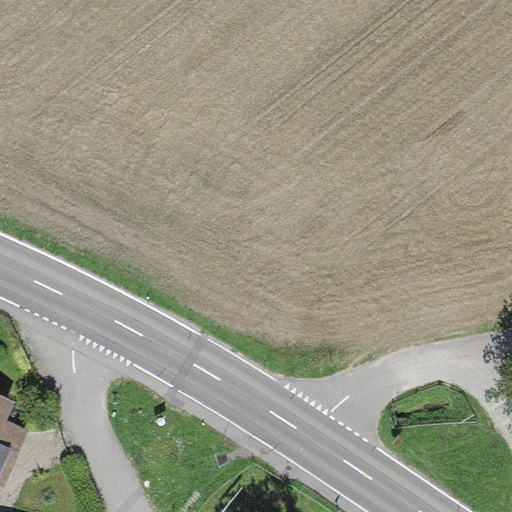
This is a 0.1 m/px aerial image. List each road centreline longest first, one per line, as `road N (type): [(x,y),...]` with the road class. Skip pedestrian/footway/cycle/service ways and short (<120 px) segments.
road 1 (secondary): [(298,422),(59,294)]
road 2 (unclassified): [(133,511),(88,400),(59,294)]
road 3 (unclassified): [(298,422),(427,366),(511,349)]
road 4 (secondary): [(428,511),(298,422)]
